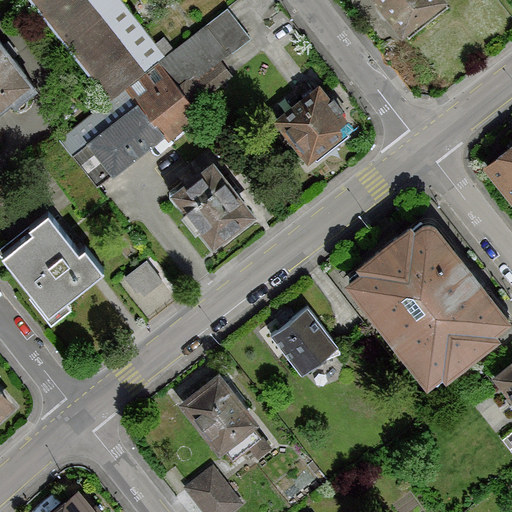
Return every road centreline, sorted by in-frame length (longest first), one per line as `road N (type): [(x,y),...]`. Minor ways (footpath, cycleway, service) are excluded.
road 1 (tertiary): [(424,147),(83,415)]
road 2 (unclassified): [(307,0),(424,147)]
road 3 (unclassified): [(424,147),(511,258)]
road 4 (residential): [(0,311),(83,415)]
road 5 (residential): [(83,415),(157,511)]
